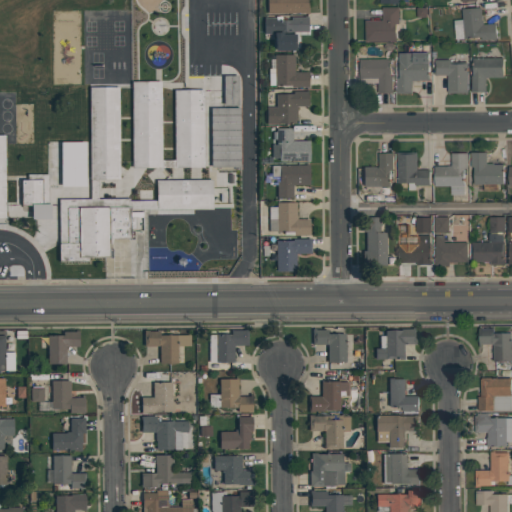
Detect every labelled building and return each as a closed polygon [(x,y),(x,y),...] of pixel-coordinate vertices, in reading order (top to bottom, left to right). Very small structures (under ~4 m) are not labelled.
[(308,0),(294,0),(267,0),(267,13),(308,14),(308,0)] [(400,41),(399,7),(384,7),(384,20),(366,21),(367,42),(400,41)] [(498,23),(484,24),(483,8),(463,8),(464,20),(456,20),(456,40),(498,38),(498,23)] [(308,19),(280,19),(280,18),(263,18),(264,34),(274,34),(274,51),(296,51),(296,32),(308,32),(308,19)] [(431,52),(400,52),(399,93),(414,93),(414,80),(430,80),(431,52)] [(308,73),(294,73),(294,56),(270,55),(269,86),(308,87),(308,73)] [(505,58),(474,58),(474,92),(488,92),(487,77),(505,77),(505,58)] [(394,92),(393,59),(361,59),(361,80),(379,79),(380,92),(394,92)] [(436,75),(449,75),(449,92),(468,92),(469,63),(452,63),(452,60),(437,59),(436,75)] [(132,80),(132,168),(163,168),(162,80),(132,80)] [(90,86),(91,180),(120,179),(120,87),(90,86)] [(173,89),(175,168),(205,167),(204,90),(173,89)] [(276,93),(276,108),(266,108),(266,125),(296,124),(296,107),(307,107),(307,93),(276,93)] [(240,168),(239,108),(210,108),(211,168),(240,168)] [(309,141),(292,141),(292,129),(273,129),(273,161),(309,161),(309,141)] [(436,166),(436,186),(452,186),(452,194),(468,194),(467,152),(453,153),(453,166),(436,166)] [(476,184),(505,183),(504,163),(488,164),(488,152),(472,152),(472,167),(475,167),(476,184)] [(363,167),(363,187),(394,187),(394,153),(380,153),(381,167),(363,167)] [(399,153),(399,184),(431,184),(431,170),(419,170),(419,153),(399,153)] [(277,199),(293,198),(293,185),(310,185),(309,165),(271,166),(271,177),(277,177),(277,199)] [(27,174),(27,179),(21,180),(21,206),(51,205),(51,174),(27,174)] [(155,181),(156,211),(212,211),(212,181),(155,181)] [(310,220),(296,219),(296,205),(269,204),(268,234),(310,235),(310,220)] [(60,208),(60,262),(81,262),(81,256),(109,257),(109,239),(131,239),(130,207),(60,208)] [(450,233),(451,217),(436,216),(436,232),(450,233)] [(474,242),(474,263),(506,263),(506,216),(491,216),(491,242),(474,242)] [(379,217),(364,218),(365,266),(386,266),(386,233),(380,233),(379,217)] [(417,233),(432,233),(432,217),(418,217),(417,233)] [(432,263),(432,235),(400,235),(400,264),(432,263)] [(445,242),(445,235),(437,235),(437,263),(469,263),(469,243),(445,242)] [(276,272),(296,272),(295,254),(310,254),(310,240),(275,241),(276,272)] [(411,328),(415,328),(415,344),(403,344),(403,360),(374,360),(374,349),(385,348),(385,331),(400,330),(400,329),(411,329),(411,328)] [(480,328),(483,328),(483,329),(494,328),(495,333),(511,332),(511,361),(494,362),(494,344),(482,344),(482,346),(481,346),(480,328)] [(244,329),(247,329),(247,346),(233,346),(234,362),(215,363),(215,334),(230,334),(230,330),(244,330),(244,329)] [(75,330),(78,330),(78,347),(65,347),(65,364),(47,365),(47,336),(63,336),(63,332),(75,331),(75,330)] [(311,330),(315,330),(327,330),(327,334),(345,334),(345,363),(327,363),(327,345),(312,345),(311,330)] [(143,331),(148,331),(159,331),(159,335),(177,335),(177,364),(159,364),(159,347),(143,347),(143,331)] [(0,370),(14,371),(14,353),(5,353),(5,335),(0,335),(0,370)] [(483,377),(496,377),(496,378),(511,378),(511,410),(479,411),(478,396),(481,396),(481,379),(483,379),(483,377)] [(388,378),(406,378),(406,395),(419,395),(420,410),(403,411),(403,407),(389,407),(388,378)] [(219,380),(237,379),(237,397),(249,396),(249,394),(252,394),(252,413),(237,413),(237,408),(219,408),(219,380)] [(51,381),(69,381),(69,397),(81,397),(81,395),(84,395),(84,413),(69,413),(69,409),(51,409),(51,381)] [(152,382),(171,382),(172,412),(140,413),(140,397),(152,397),(152,382)] [(320,382),(347,382),(347,396),(338,396),(338,410),(323,411),(323,412),(308,412),(308,406),(309,406),(309,402),(308,402),(308,396),(320,396),(320,382)] [(43,389),(30,389),(31,402),(43,402),(43,389)] [(476,413),(490,413),(490,416),(491,416),(491,418),(507,418),(507,446),(488,447),(488,437),(488,432),(476,432),(476,413)] [(308,415),(313,415),(313,416),(320,416),(320,415),(341,415),(341,417),(349,416),(349,432),(342,432),(342,449),(324,449),(324,431),(309,431),(308,415)] [(420,415),(420,430),(406,430),(406,448),(388,448),(387,432),(375,432),(375,416),(420,415)] [(80,417),(84,417),(84,433),(82,433),(82,443),(80,443),(80,450),(52,451),(51,433),(65,433),(65,432),(69,432),(69,418),(80,418),(80,417)] [(141,417),(155,417),(155,421),(186,421),(186,433),(173,433),(173,450),(155,450),(155,432),(141,432),(141,417)] [(237,417),(251,417),(252,431),(249,431),(249,441),(247,441),(248,449),(219,449),(219,432),(234,432),(234,430),(237,430),(237,417)] [(0,419),(12,419),(13,436),(3,436),(3,450),(0,450),(0,419)] [(491,451),(495,451),(496,452),(510,452),(510,481),(495,481),(495,485),(476,485),(476,469),(492,469),(491,451)] [(311,454),(316,453),(316,454),(342,454),(342,463),(349,463),(349,472),(343,472),(343,486),(309,487),(308,471),(311,471),(311,454)] [(382,454),(408,454),(408,469),(420,469),(420,485),(419,485),(419,487),(392,488),(392,483),(383,483),(382,454)] [(154,456),(172,455),(172,473),(191,472),(191,485),(157,485),(157,488),(141,488),(140,473),(154,473),(154,456)] [(51,456),(70,456),(70,474),(85,473),(85,489),(70,489),(70,485),(52,485),(51,456)] [(212,456),(241,456),(241,470),(250,470),(250,468),(253,468),(253,485),(237,485),(222,485),(222,473),(221,473),(221,471),(212,471),(212,456)] [(418,489),(421,489),(421,505),(408,506),(408,509),(406,509),(406,511),(388,511),(388,506),(375,506),(375,495),(406,494),(406,490),(418,490),(418,489)] [(141,511),(141,493),(155,493),(155,490),(167,490),(167,507),(180,507),(180,500),(191,500),(191,507),(192,507),(192,511),(141,511)] [(221,496),(238,496),(238,491),(249,491),(249,490),(253,490),(254,507),(239,507),(239,511),(210,511),(210,493),(221,492),(221,496)] [(477,490),(493,490),(493,494),(509,493),(509,511),(491,511),(491,505),(477,505),(477,490)] [(314,492),(326,491),(326,495),(342,495),(342,511),(324,511),(324,507),(309,507),(309,502),(310,502),(310,496),(309,496),(309,491),(314,491),(314,492)] [(81,494),(84,494),(85,511),(82,511),(82,510),(73,511),(55,511),(55,496),(70,496),(70,495),(81,495),(81,494)]
